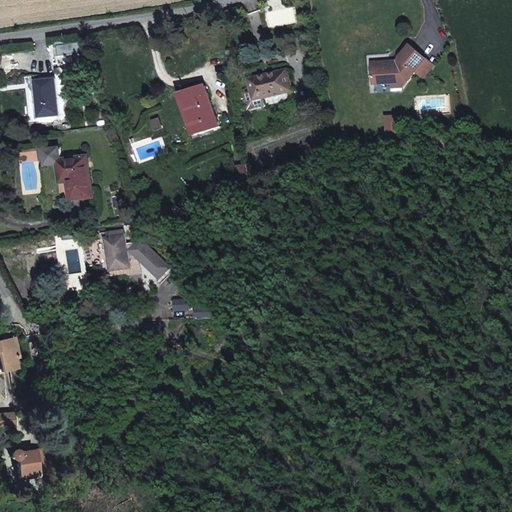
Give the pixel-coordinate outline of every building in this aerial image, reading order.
[(295,0),(296,0),(299,21),(308,19),(304,0),(295,0)] [(294,51),(301,50),(299,36),(291,38),(294,51)] [(81,43),(73,44),(74,54),(82,53),(81,43)] [(401,62),(373,64),(375,85),(403,83),(403,79),(412,78),(427,60),(411,46),(401,59),(401,62)] [(292,91),(287,70),(250,80),(253,92),(255,100),(264,98),(292,91)] [(36,81),(39,118),(59,116),(56,79),(36,81)] [(206,86),(183,94),(197,135),(221,127),(206,86)] [(292,91),(264,98),(265,105),(294,98),(292,91)] [(255,100),(253,92),(244,94),(248,110),(266,105),(265,105),(264,98),(255,100)] [(160,118),(153,121),(156,131),(164,128),(160,118)] [(338,151),(337,142),(323,147),(325,156),(338,151)] [(42,159),(45,161),(63,158),(61,147),(41,150),(42,159)] [(92,197),(87,158),(60,162),(62,175),(67,175),(68,181),(70,181),(73,199),(92,197)] [(251,182),(248,165),(237,166),(240,183),(251,182)] [(111,238),(107,239),(111,263),(111,262),(113,271),(131,268),(128,252),(131,251),(143,262),(145,260),(148,263),(146,265),(155,273),(157,271),(163,271),(166,273),(172,267),(143,239),(142,239),(139,242),(127,244),(125,230),(110,232),(111,238)] [(111,263),(107,239),(99,241),(103,264),(111,263)] [(157,271),(155,273),(161,279),(166,273),(163,271),(157,271)] [(189,301),(177,302),(178,310),(189,309),(189,301)] [(223,317),(213,307),(195,308),(196,318),(223,317)] [(19,357),(15,337),(0,340),(0,363),(2,372),(18,368),(16,358),(19,357)] [(0,413),(0,426),(14,426),(13,413),(0,413)] [(35,451),(20,453),(19,452),(19,451),(18,451),(18,450),(17,450),(16,449),(14,449),(13,450),(12,450),(12,451),(11,451),(11,452),(10,453),(10,456),(10,457),(11,457),(11,458),(12,458),(12,459),(13,459),(14,459),(16,459),(17,459),(20,478),(47,474),(43,448),(35,450),(35,451)]
